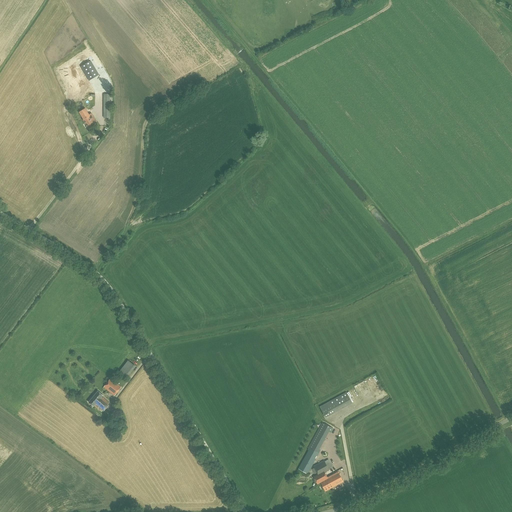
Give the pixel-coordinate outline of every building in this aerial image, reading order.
[(81,67),(89,81),(99,75),(91,61),(81,67)] [(89,115),(85,108),(79,112),(84,119),(83,120),(88,127),(96,122),(91,113),(89,115)] [(128,375),(138,365),(131,358),(120,367),(128,375)] [(114,396),(121,387),(110,378),(103,387),(114,396)] [(359,391),(369,385),(366,381),(357,387),(359,391)] [(102,411),(109,402),(102,397),(103,395),(98,391),(89,402),(93,406),(94,405),(102,411)] [(326,418),(335,412),(352,403),(346,392),(329,401),(320,406),(326,418)] [(307,474),(318,453),(320,450),(319,449),(328,431),(331,432),(332,428),(322,423),(320,426),(308,448),(309,449),(298,469),(307,474)] [(328,478),(325,473),(329,470),(324,460),(313,466),(314,468),(312,469),(315,474),(317,473),(318,474),(313,477),(317,484),(321,482),(325,491),(343,481),(338,472),(328,478)]
